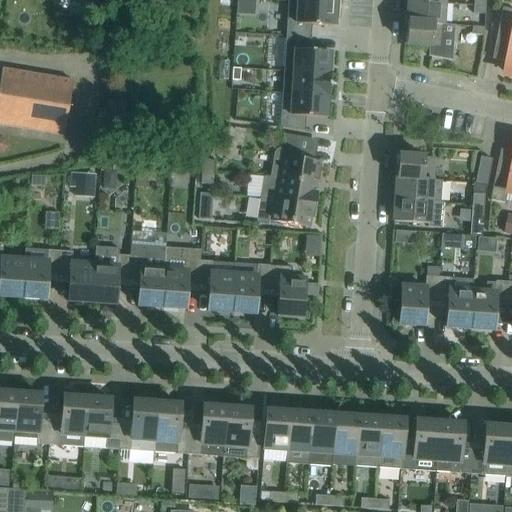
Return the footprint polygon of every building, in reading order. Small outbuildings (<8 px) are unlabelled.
[(334,27),(334,18),(338,19),(339,5),(287,1),(285,37),(310,38),(311,26),(334,27)] [(442,25),(443,3),(408,1),(407,22),(442,25)] [(485,6),(473,5),(472,13),(484,14),(485,6)] [(511,10),(501,8),(491,59),(505,61),(503,72),(511,73),(511,10)] [(10,39),(42,44),(45,19),(14,15),(10,39)] [(454,26),(442,25),(407,22),(405,45),(428,46),(428,56),(451,61),(454,26)] [(483,36),(483,28),(471,27),(471,35),(483,36)] [(328,74),(330,52),(309,51),(310,38),(285,37),(283,72),(329,74),(328,74)] [(239,81),(240,69),(232,68),(231,81),(239,81)] [(0,125),(64,136),(72,81),(1,69),(0,74),(0,125)] [(328,96),(329,74),(283,72),(281,93),(328,96)] [(325,119),(327,97),(328,97),(328,96),(281,93),(279,128),(304,132),(305,117),(325,119)] [(319,162),(309,161),(313,140),(284,135),(281,149),(280,149),(278,149),(277,150),(276,151),(275,152),(274,153),(273,155),(270,177),(276,178),(314,184),(314,183),(316,183),(319,162)] [(511,152),(500,150),(489,200),(504,203),(507,190),(511,191),(511,152)] [(397,156),(396,178),(431,180),(432,158),(397,156)] [(486,184),(491,159),(479,157),(474,183),(486,184)] [(201,160),(201,172),(212,173),(213,161),(201,160)] [(211,185),(212,173),(201,172),(200,184),(211,185)] [(316,193),(314,193),(315,184),(314,184),(276,178),(263,177),(259,198),(273,199),(314,206),(316,193)] [(441,181),(431,180),(396,178),(394,200),(440,203),(440,202),(441,181)] [(198,206),(210,206),(210,194),(199,193),(198,206)] [(472,194),(471,205),(483,206),(483,195),(472,194)] [(312,219),(314,206),(273,199),(259,198),(256,219),(308,228),(310,218),(312,219)] [(440,202),(440,203),(394,200),(393,222),(427,224),(427,227),(441,228),(443,202),(440,202)] [(470,236),(481,237),(483,208),(471,208),(470,236)] [(198,211),(197,220),(210,220),(211,211),(198,211)] [(395,231),(394,243),(399,244),(414,245),(415,233),(395,231)] [(161,308),(163,270),(165,248),(130,246),(129,256),(127,281),(139,282),(137,306),(161,308)] [(0,296),(21,298),(24,260),(1,259),(2,248),(0,247),(0,296)] [(116,280),(127,281),(129,256),(117,256),(117,248),(95,247),(93,265),(91,303),(114,305),(116,280)] [(197,286),(199,261),(200,251),(165,248),(163,270),(161,308),(184,309),(186,285),(197,286)] [(58,276),(59,251),(24,249),(24,260),(21,298),(45,300),(46,276),(58,276)] [(91,303),(93,265),(71,263),(71,252),(59,251),(58,276),(69,277),(67,301),(91,303)] [(230,313),(233,275),(234,264),(199,261),(197,286),(208,287),(207,311),(230,313)] [(256,290),(267,291),(269,266),(256,265),(256,276),(233,275),(230,313),(254,314),(256,290)] [(290,268),(269,266),(267,291),(278,292),(277,316),(301,318),(301,315),(306,316),(307,302),(302,301),(304,280),(289,279),(290,268)] [(425,266),(425,276),(437,277),(438,267),(425,266)] [(424,302),(436,303),(437,278),(425,277),(424,288),(401,287),(399,308),(394,308),(393,322),(398,322),(398,324),(422,326),(424,302)] [(469,329),(471,291),(472,280),(437,278),(436,303),(447,303),(445,328),(469,329)] [(494,307),(505,307),(507,283),(495,282),(495,283),(485,282),(485,292),(471,291),(469,329),(492,331),(494,307)] [(304,284),(303,295),(316,295),(316,285),(304,284)] [(14,432),(16,394),(0,392),(0,441),(13,443),(14,432)] [(40,396),(16,394),(14,432),(36,433),(36,444),(48,445),(49,420),(38,420),(40,396)] [(83,448),(83,436),(86,399),(63,397),(61,421),(49,420),(48,445),(83,448)] [(109,400),(86,399),(83,436),(106,438),(105,449),(118,450),(119,425),(108,425),(109,400)] [(153,441),(156,404),(132,402),(130,426),(119,425),(118,450),(130,451),(130,440),(153,441)] [(179,405),(156,404),(153,441),(176,443),(175,454),(187,455),(189,430),(178,430),(179,405)] [(222,457),(223,446),(226,408),(202,407),(200,431),(189,430),(187,455),(222,457)] [(257,471),(260,422),(259,422),(259,424),(248,424),(249,410),(226,408),(223,446),(246,448),(245,459),(245,467),(247,470),(257,471)] [(286,451),(289,413),(275,412),(275,414),(265,413),(263,449),(286,451)] [(309,452),(311,414),(311,417),(303,416),(303,414),(289,413),(286,451),(285,462),(308,463),(309,452)] [(331,454),(334,416),(320,415),(320,417),(312,417),(312,414),(311,414),(309,452),(308,463),(331,465),(331,454)] [(354,455),(357,417),(356,417),(356,420),(348,419),(348,417),(334,416),(331,454),(354,455)] [(376,468),(380,419),(366,418),(365,420),(357,420),(358,417),(357,417),(354,455),(353,467),(376,468)] [(402,445),(403,423),(393,422),(394,420),(380,419),(376,468),(399,470),(400,458),(401,445),(402,445)] [(435,461),(438,423),(415,421),(413,446),(402,445),(401,445),(400,458),(399,470),(430,472),(435,472),(435,461)] [(462,425),(438,423),(435,461),(435,472),(470,474),(471,450),(460,449),(462,425)] [(505,477),(508,428),(484,426),(483,450),(471,450),(470,474),(505,477)] [(6,478),(21,478),(21,467),(6,467),(6,478)] [(171,486),(171,495),(183,495),(183,487),(171,486)] [(24,509),(24,500),(24,490),(6,489),(4,511),(23,511),(23,509),(24,509)] [(24,490),(24,500),(24,509),(51,510),(52,492),(34,491),(24,490)] [(282,503),(283,494),(269,493),(268,502),(282,503)] [(297,495),(283,494),(282,503),(296,504),(297,495)] [(328,506),(329,497),(315,496),(314,505),(328,506)] [(343,498),(329,497),(328,506),(342,507),(343,498)] [(373,509),(374,500),(360,499),(359,508),(373,509)] [(388,501),(374,500),(373,509),(387,510),(388,501)] [(457,502),(455,511),(467,511),(468,502),(457,502)]
